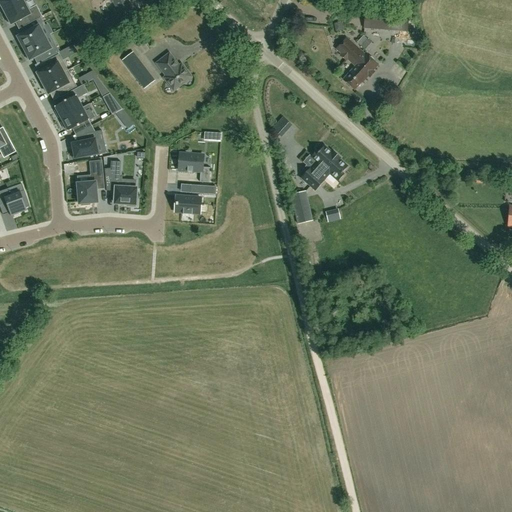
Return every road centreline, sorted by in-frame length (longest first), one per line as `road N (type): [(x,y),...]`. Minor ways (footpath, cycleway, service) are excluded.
road 1 (track): [(264,54),(254,104),(355,511)]
road 2 (unclassified): [(511,272),(264,54)]
road 3 (residential): [(162,157),(155,220),(60,227)]
road 4 (residential): [(23,82),(56,150),(60,227)]
